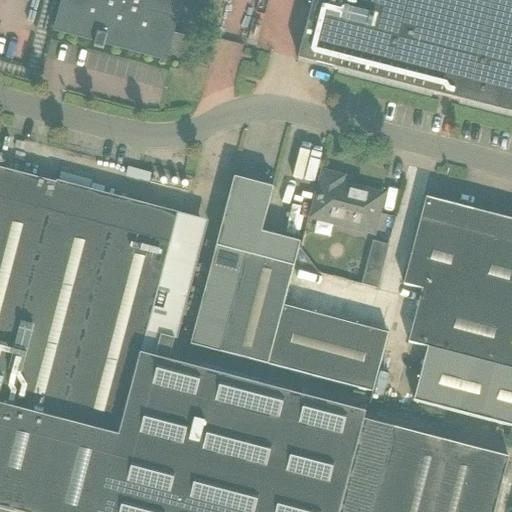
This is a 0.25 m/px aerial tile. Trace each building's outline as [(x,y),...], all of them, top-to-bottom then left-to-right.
[(66,0),(59,29),(96,39),(93,47),(103,50),(105,41),(163,57),(178,0),(66,0)] [(511,0),(312,0),(298,60),(511,114),(511,0)] [(53,40),(50,59),(74,63),(77,45),(53,40)] [(383,196),(341,186),(343,179),(323,174),(311,218),(373,234),(383,196)] [(283,307),(300,244),(261,234),(273,189),(234,179),(190,345),(219,354),(373,394),(388,335),(283,307)] [(0,509),(11,511),(339,511),(363,421),(365,414),(168,362),(174,340),(160,336),(154,359),(140,355),(150,318),(166,322),(173,294),(158,290),(170,244),(169,244),(177,214),(56,182),(48,213),(0,200),(0,509)] [(511,221),(426,199),(403,286),(422,291),(410,336),(429,341),(427,349),(511,370),(511,221)] [(362,285),(377,289),(388,246),(372,242),(362,285)] [(508,440),(511,441),(511,370),(427,349),(414,401),(511,427),(508,440)] [(370,511),(494,511),(508,459),(392,429),(370,511)]
